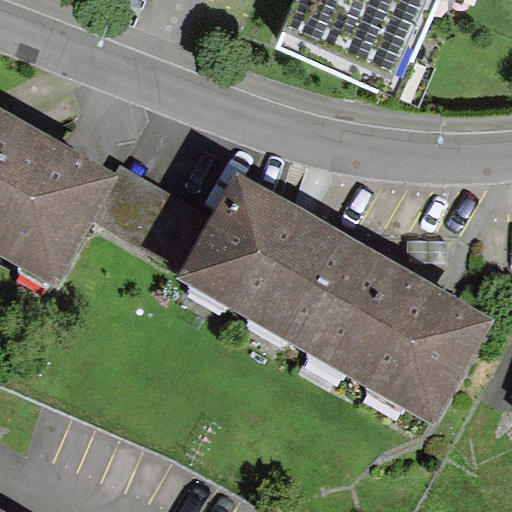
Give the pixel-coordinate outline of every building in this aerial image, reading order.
[(292,0),(276,38),(386,86),(400,56),(408,60),(434,0),(292,0)] [(107,191),(52,159),(49,166),(0,138),(0,256),(52,287),(92,218),(107,191)] [(194,277),(222,228),(120,169),(107,191),(92,218),(194,277)] [(310,353),(360,266),(240,197),(222,228),(194,277),(190,284),(310,353)] [(430,422),(480,335),(360,266),(310,353),(430,422)] [(0,511),(27,511),(0,495),(0,511)]
